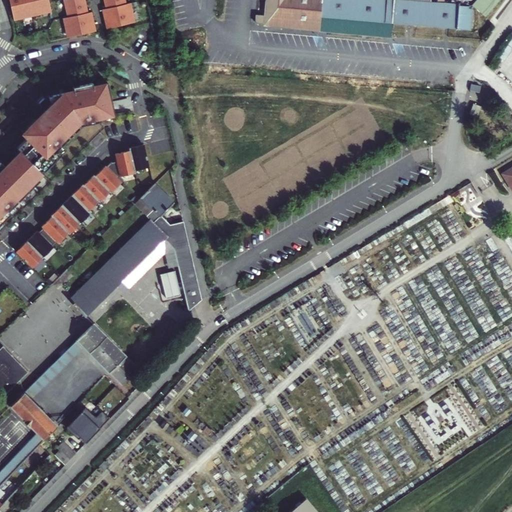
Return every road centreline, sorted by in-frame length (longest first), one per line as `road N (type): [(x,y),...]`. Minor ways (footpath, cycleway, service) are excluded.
road 1 (unclassified): [(211,328),(464,173),(454,141),(459,98)]
road 2 (residential): [(34,511),(211,328)]
road 3 (residential): [(7,72),(90,49),(133,65)]
